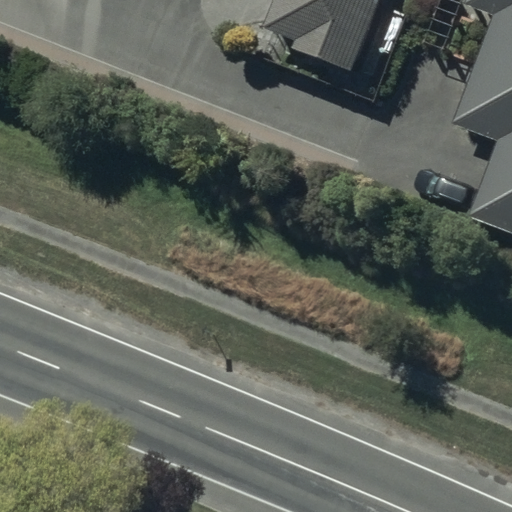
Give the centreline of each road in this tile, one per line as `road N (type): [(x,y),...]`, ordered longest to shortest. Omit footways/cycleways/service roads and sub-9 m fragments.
road 1 (secondary): [(407,511),(0,344)]
road 2 (residential): [(19,0),(388,142)]
